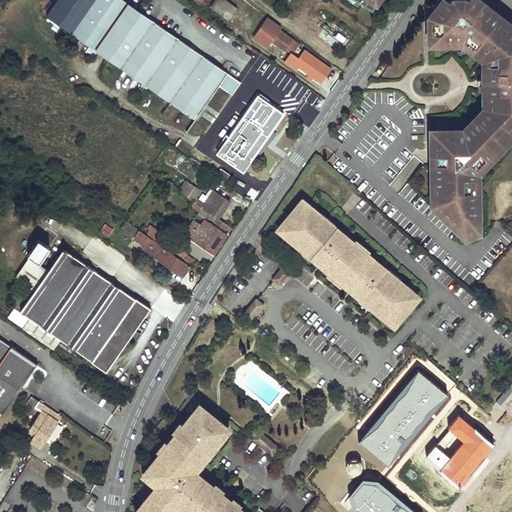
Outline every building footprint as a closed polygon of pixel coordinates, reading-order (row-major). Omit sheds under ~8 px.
[(72,31),(120,65),(153,18),(128,0),(56,0),(47,15),(71,32),(72,31)] [(229,20),(237,8),(224,0),(215,0),(210,8),(229,20)] [(355,0),(372,11),(379,0),(355,0)] [(492,16),(472,0),(467,0),(465,3),(452,3),(449,1),(448,0),(435,16),(434,21),(434,24),(434,40),(442,39),(464,39),(465,40),(468,40),(473,44),(472,45),(478,50),(479,49),(484,53),(485,56),(489,59),(489,69),(485,69),(481,69),(482,99),(485,99),(490,99),(490,108),(473,126),(465,134),(435,134),(436,153),(436,163),(436,166),(438,168),(438,173),(436,174),(436,193),(436,201),(438,205),(443,210),(464,230),(474,226),(473,180),(473,177),(470,177),(470,171),(476,166),(480,161),(483,161),(493,150),(493,147),(496,144),(499,144),(502,141),(502,138),(505,134),(508,135),(511,130),(511,31),(502,24),(500,27),(489,19),(492,16)] [(502,24),(492,16),(489,19),(500,27),(502,24)] [(153,18),(120,65),(194,117),(206,99),(220,80),(232,90),(239,79),(153,18)] [(281,29),(273,24),(264,35),(263,34),(259,40),(269,47),(271,44),(272,42),(280,30),(281,29)] [(297,42),(280,30),(272,42),(282,49),(284,47),(289,50),(290,51),(297,42)] [(255,45),(264,52),(269,47),(259,40),(255,45)] [(469,43),(466,47),(485,61),(485,69),(489,69),(489,59),(485,56),(478,50),(472,45),(469,43)] [(329,66),(301,48),(296,56),(290,51),(289,50),(282,60),(290,65),(292,61),(319,81),(329,66)] [(220,80),(206,99),(219,108),(232,90),(220,80)] [(258,93),(225,139),(250,158),(282,110),(258,93)] [(470,123),(473,126),(490,108),(490,99),(485,99),(485,107),(470,123)] [(411,135),(411,143),(416,147),(418,149),(424,149),(424,134),(411,135)] [(483,166),(481,163),(483,161),(480,161),(476,166),(470,171),(470,177),(473,177),(473,180),(478,180),(478,172),(483,166)] [(206,169),(199,164),(194,171),(201,176),(206,169)] [(220,168),(215,176),(223,182),(228,174),(220,168)] [(202,207),(219,218),(229,202),(209,189),(204,196),(199,193),(200,191),(184,179),(177,189),(194,201),(202,207)] [(436,193),(432,193),(432,205),(440,213),(443,210),(438,205),(436,201),(436,193)] [(302,199),(298,204),(303,207),(307,203),(302,199)] [(190,206),(198,212),(202,207),(194,201),(190,206)] [(322,216),(307,203),(303,207),(298,204),(281,225),(285,229),(281,233),(301,249),(302,248),(311,256),(310,258),(329,273),(332,275),(334,272),(338,275),(342,279),(339,281),(342,284),(361,299),(362,298),(371,305),(370,307),(389,323),(393,319),(398,322),(416,301),(411,297),(415,293),(400,280),(398,282),(392,278),(385,272),(387,270),(367,253),(365,251),(363,253),(359,250),(355,247),(357,245),(354,242),(335,226),(333,228),(325,222),(320,218),(322,216)] [(219,218),(202,207),(198,212),(197,214),(209,222),(204,229),(193,221),(184,234),(213,255),(227,235),(224,232),(229,225),(219,218)] [(139,230),(122,218),(116,226),(154,251),(152,253),(156,256),(155,257),(158,259),(157,260),(161,262),(163,262),(183,275),(189,266),(145,234),(139,230)] [(335,225),(329,219),(325,222),(333,228),(335,226),(335,225)] [(104,224),(100,231),(109,236),(113,229),(104,224)] [(281,225),(277,229),(281,233),(285,229),(281,225)] [(145,234),(189,266),(194,259),(175,246),(173,248),(165,242),(168,238),(151,226),(145,234)] [(464,234),(477,229),(474,226),(464,230),(464,234)] [(301,249),(301,250),(310,258),(311,256),(302,248),(301,249)] [(12,308),(107,372),(130,338),(150,308),(63,249),(48,273),(34,293),(26,287),(12,308)] [(26,287),(34,293),(48,273),(30,261),(16,281),(26,287)] [(284,264),(272,279),(280,285),(292,271),(284,264)] [(392,278),(395,274),(388,268),(387,270),(385,272),(392,278)] [(340,286),(342,284),(339,281),(342,279),(338,275),(334,280),(340,286)] [(420,297),(415,293),(411,297),(416,301),(420,297)] [(256,298),(244,312),(252,319),(264,304),(256,298)] [(362,298),(361,299),(370,307),(371,305),(362,298)] [(393,319),(389,323),(394,327),(398,322),(393,319)] [(0,414),(3,416),(40,364),(0,335),(0,414)] [(61,415),(32,396),(27,405),(35,410),(36,407),(43,412),(31,429),(36,433),(34,436),(30,441),(39,447),(61,415)] [(204,407),(199,404),(195,408),(200,412),(204,407)] [(232,501),(220,491),(218,493),(215,490),(217,488),(202,477),(198,481),(194,478),(196,475),(192,472),(197,466),(198,467),(201,464),(210,452),(208,450),(210,447),(213,449),(226,433),(221,429),(225,425),(217,418),(215,420),(210,416),(212,414),(204,407),(200,412),(195,408),(182,424),(184,426),(182,429),(180,427),(163,448),(165,450),(163,453),(161,451),(146,468),(150,471),(145,477),(154,484),(156,481),(161,485),(156,491),(153,489),(142,502),(143,503),(139,508),(143,511),(141,511),(177,511),(179,510),(176,508),(181,502),(186,505),(184,508),(188,511),(243,511),(244,511),(237,505),(236,507),(230,503),(232,501)] [(423,458),(457,486),(493,444),(471,425),(470,426),(455,414),(444,427),(460,440),(447,455),(434,445),(423,458)] [(226,433),(230,428),(225,425),(221,429),(226,433)] [(257,433),(252,439),(272,456),(279,447),(263,434),(260,436),(257,433)] [(0,472),(0,473),(9,459),(0,453),(0,472)] [(359,473),(361,470),(362,467),(362,464),(360,462),(358,459),(354,458),(351,459),(349,460),(346,463),(346,466),(346,469),(347,471),(350,474),(353,475),(356,474),(359,473)] [(203,465),(201,464),(198,467),(197,466),(192,472),(196,475),(197,473),(197,472),(203,465)] [(146,468),(142,474),(145,477),(150,471),(146,468)] [(198,481),(202,477),(197,473),(196,475),(194,478),(198,481)] [(176,508),(179,510),(182,507),(184,508),(186,505),(181,502),(176,508)]
